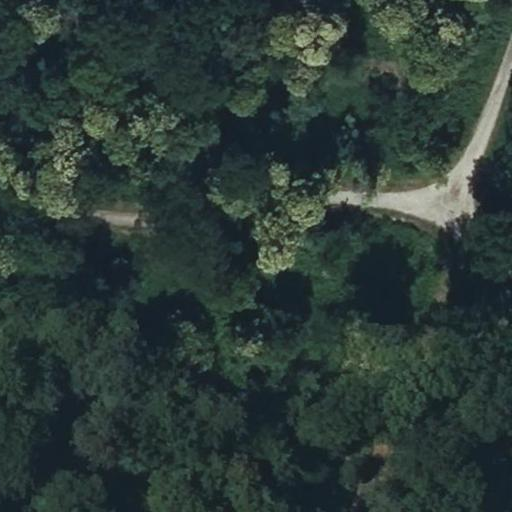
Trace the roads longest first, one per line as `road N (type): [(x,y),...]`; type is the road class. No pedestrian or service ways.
road 1 (track): [(0,184),(107,217),(335,191),(449,211)]
road 2 (track): [(511,44),(449,211),(511,261)]
